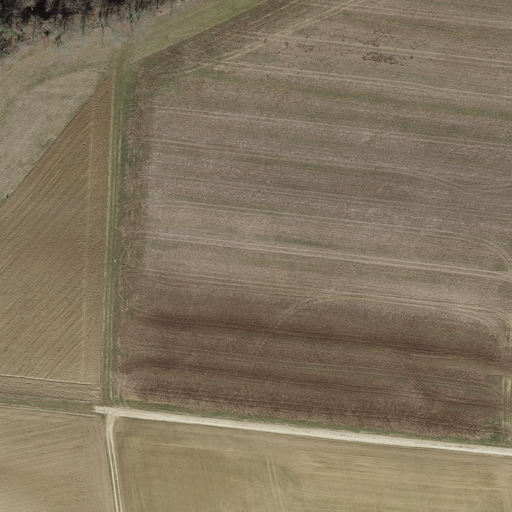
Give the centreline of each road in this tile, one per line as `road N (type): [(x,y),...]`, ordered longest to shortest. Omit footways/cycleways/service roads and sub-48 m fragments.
road 1 (track): [(511,451),(112,410),(119,511)]
road 2 (track): [(112,410),(106,388),(122,26)]
